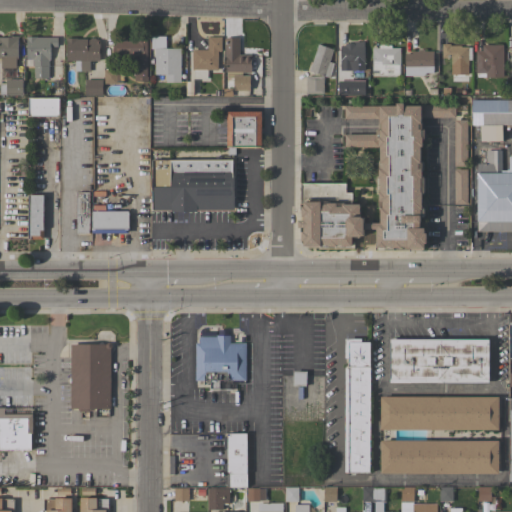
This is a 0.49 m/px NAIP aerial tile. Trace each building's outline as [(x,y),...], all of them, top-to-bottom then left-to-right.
[(18,58),(16,58),(15,67),(2,67),(2,58),(0,58),(0,37),(7,37),(7,35),(18,35),(18,58)] [(58,37),(57,46),(50,46),(50,59),(49,59),(48,78),(34,77),(34,65),(33,65),(33,59),(26,59),(26,39),(26,36),(58,37)] [(180,82),(165,82),(165,74),(154,74),(154,48),(151,48),(151,36),(166,36),(166,48),(180,48),(180,82)] [(192,49),(208,49),(208,36),(221,36),(221,50),(217,50),(217,69),(206,69),(206,78),(193,78),(193,69),(192,69),(192,49)] [(90,60),(90,71),(80,71),(80,60),(66,60),(66,40),(66,37),(77,37),(77,38),(87,38),(87,40),(89,40),(90,38),(95,38),(96,39),(99,39),(99,48),(100,48),(100,53),(99,53),(99,61),(90,60)] [(147,76),(148,76),(148,81),(135,81),(135,60),(115,60),(115,57),(112,57),(112,45),(116,45),(116,40),(122,40),(122,39),(127,39),(127,40),(136,40),(136,37),(147,37),(147,76)] [(233,90),(233,77),(227,77),(227,72),(226,72),(226,64),(224,64),(224,59),(226,59),(226,57),(225,57),(225,37),(239,37),(239,54),(251,54),(251,65),(253,65),(254,66),(255,68),(253,70),(251,70),(251,72),(242,72),(242,75),(250,75),(250,90),(233,90)] [(364,67),(339,67),(339,45),(345,45),(345,43),(354,43),(354,41),(364,41),(364,67)] [(309,70),(309,69),(310,65),(318,43),(333,49),(329,61),(334,63),(329,78),(324,76),(309,70)] [(451,56),(449,56),(449,57),(442,58),(442,44),(450,44),(450,45),(461,45),(461,46),(468,46),(468,48),(471,47),(472,60),(468,60),(468,74),(451,74),(451,56)] [(503,44),(503,77),(485,77),(485,76),(477,76),(477,73),(476,73),(475,50),(482,50),(482,45),(503,44)] [(400,76),(379,75),(379,71),(372,70),(372,47),(379,47),(379,45),(391,45),(391,47),(400,47),(400,76)] [(405,53),(411,53),(411,51),(418,51),(418,49),(424,49),(424,51),(433,51),(433,67),(433,71),(422,71),(422,75),(405,75),(405,53)] [(104,70),(122,70),(123,83),(110,83),(110,85),(105,85),(105,83),(104,83),(104,70)] [(324,76),(324,81),(323,81),(323,93),(307,93),(307,95),(304,95),(304,91),(306,91),(306,76),(324,76)] [(22,79),(22,95),(6,95),(6,94),(0,94),(0,83),(6,83),(6,79),(22,79)] [(102,79),(102,95),(85,95),(85,79),(102,79)] [(59,97),(59,116),(40,116),(40,118),(29,118),(29,116),(28,116),(28,97),(59,97)] [(511,124),(472,124),(472,100),(511,100),(511,124)] [(455,104),(455,117),(421,117),(421,124),(422,128),(424,128),(425,138),(422,138),(422,146),(420,146),(420,160),(422,160),(422,176),(424,176),(424,193),(422,193),(422,207),(424,207),(424,216),(421,216),(421,222),(420,222),(420,227),(424,227),(424,233),(426,233),(426,243),(424,243),(424,248),(422,248),(422,250),(375,250),(375,243),(377,243),(376,229),(364,229),(364,235),(358,235),(358,237),(352,237),(352,241),(354,241),(354,248),(319,248),(319,246),(306,246),(306,245),(304,245),(304,241),(302,241),(302,231),(304,231),(304,227),(299,227),(298,220),(304,220),(304,216),(302,216),(302,206),(304,206),(304,203),(300,203),(300,183),(345,182),(345,192),(352,192),(352,203),(360,203),(360,216),(364,216),(364,223),(380,222),(380,209),(379,209),(379,193),(377,193),(377,176),(379,176),(378,160),(380,160),(380,146),(345,147),(345,134),(377,134),(377,128),(379,128),(379,124),(379,105),(396,105),(396,103),(404,103),(404,105),(455,104)] [(379,105),(379,118),(344,118),(344,105),(379,105)] [(261,147),(227,146),(227,111),(261,111),(261,147)] [(467,166),(454,166),(454,119),(467,119),(467,166)] [(479,141),(501,140),(501,124),(479,125),(479,141)] [(511,230),(477,231),(477,163),(486,163),(486,150),(501,150),(501,170),(507,170),(507,173),(511,172),(511,230)] [(232,159),(232,209),(152,209),(152,159),(232,159)] [(467,204),(454,204),(454,169),(467,169),(467,204)] [(76,192),(89,192),(89,233),(76,233),(76,192)] [(43,239),(28,239),(28,194),(43,194),(43,239)] [(128,210),(128,232),(92,233),(92,211),(128,210)] [(245,380),(219,380),(219,384),(213,384),(213,380),(210,380),(210,384),(204,384),(204,380),(195,380),(195,343),(199,343),(199,336),(216,336),(216,335),(230,335),(230,342),(245,342),(245,380)] [(345,367),(348,367),(348,358),(345,358),(345,338),(361,338),(361,342),(370,342),(369,472),(344,472),(345,367)] [(390,382),(390,339),(489,339),(489,382),(390,382)] [(71,344),(106,344),(106,343),(108,342),(111,343),(112,345),(111,347),(110,348),(110,409),(90,408),(88,411),(79,411),(78,408),(70,408),(71,344)] [(306,386),(292,385),(293,370),(306,371),(306,386)] [(498,396),(498,429),(380,429),(380,396),(498,396)] [(0,407),(5,407),(5,413),(33,413),(33,433),(31,433),(31,449),(0,449),(0,407)] [(227,435),(229,435),(229,433),(246,433),(246,486),(229,486),(227,486),(227,474),(229,474),(229,472),(227,472),(227,436),(227,435)] [(498,440),(498,473),(380,473),(380,440),(498,440)] [(439,501),(439,486),(453,486),(452,501),(439,501)] [(478,486),(490,486),(490,488),(493,488),(493,493),(490,493),(490,501),(478,501),(478,486)] [(247,501),(247,487),(259,487),(259,488),(265,488),(265,500),(259,500),(259,501),(247,501)] [(298,501),(285,501),(285,487),(298,487),(298,501)] [(323,501),(324,487),(336,487),(336,501),(323,501)] [(398,511),(373,511),(374,511),(374,501),(362,501),(362,487),(374,487),(374,488),(385,488),(385,502),(382,502),(382,511),(398,511)] [(413,487),(413,501),(401,501),(401,487),(413,487)] [(188,501),(174,501),(174,488),(188,488),(188,501)] [(208,488),(229,488),(229,503),(227,503),(227,504),(222,504),(222,509),(208,509),(208,488)] [(0,511),(0,498),(14,499),(13,510),(11,510),(11,511),(0,511)] [(71,511),(46,511),(46,510),(43,510),(43,499),(55,499),(55,498),(71,498),(71,511)] [(80,511),(80,498),(108,498),(108,510),(106,510),(106,511),(80,511)] [(436,511),(400,511),(400,502),(412,502),(412,504),(436,504),(436,511)] [(258,511),(258,503),(282,503),(282,511),(258,511)]
